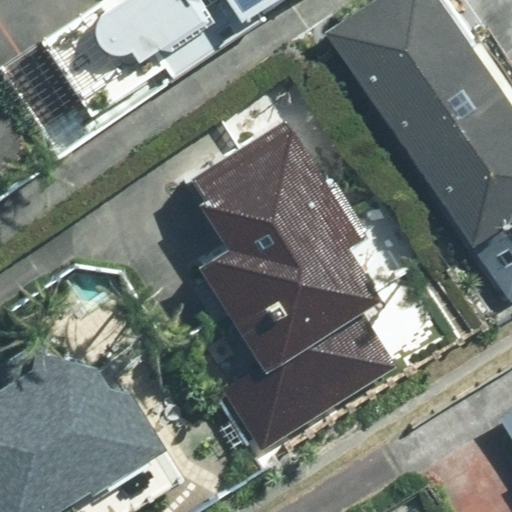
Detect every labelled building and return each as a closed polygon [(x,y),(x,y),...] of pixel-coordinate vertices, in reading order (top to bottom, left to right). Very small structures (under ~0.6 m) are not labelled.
[(131,0),(50,58),(81,102),(224,0),(131,0)] [(511,128),(427,0),(320,0),(306,10),(458,241),(511,205),(511,128)] [(218,241),(192,257),(265,375),(402,291),(286,103),(175,171),(218,241)] [(94,335),(0,388),(0,493),(10,511),(54,511),(161,451),(94,335)] [(511,393),(476,415),(511,477),(511,393)]
